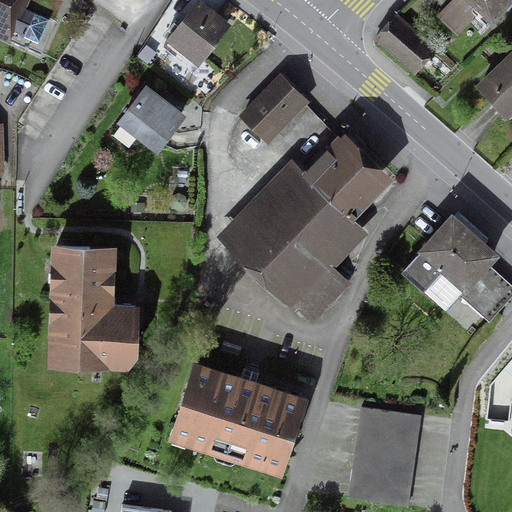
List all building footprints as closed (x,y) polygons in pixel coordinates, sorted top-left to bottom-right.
[(24,0),(0,0),(0,24),(11,30),(6,39),(38,54),(53,22),(21,7),(24,0)] [(469,0),(480,10),(474,16),(484,26),(509,0),(469,0)] [(224,28),(210,17),(211,16),(196,4),(172,35),(173,35),(183,43),(180,46),(182,48),(198,61),(224,28)] [(394,15),(374,39),(413,73),(433,49),(394,15)] [(511,56),(479,88),(509,119),(511,115),(511,56)] [(263,137),(300,100),(278,79),(242,116),(263,137)] [(144,91),(122,120),(156,146),(157,145),(178,117),(162,105),(144,91)] [(305,177),(235,249),(310,321),(344,285),(313,255),(350,217),(347,215),(350,211),(347,209),(379,176),(346,145),(335,157),(334,156),(325,165),(319,159),(304,175),(305,177)] [(464,286),(492,254),(451,217),(422,249),(464,286)] [(89,250),(89,248),(55,247),(55,266),(55,269),(54,281),(51,350),(52,350),(76,351),(76,363),(76,364),(107,365),(107,364),(107,353),(127,354),(133,346),(134,307),(103,306),(104,295),(108,295),(110,251),(89,250)] [(494,313),(511,292),(511,288),(493,271),(473,294),(491,311),(494,313)] [(254,384),(241,380),(194,365),(173,429),(173,430),(188,435),(191,441),(213,448),(237,456),(259,463),(265,460),(280,464),(281,464),(294,420),(301,399),(254,384)] [(347,498),(406,506),(419,416),(360,408),(347,498)]
